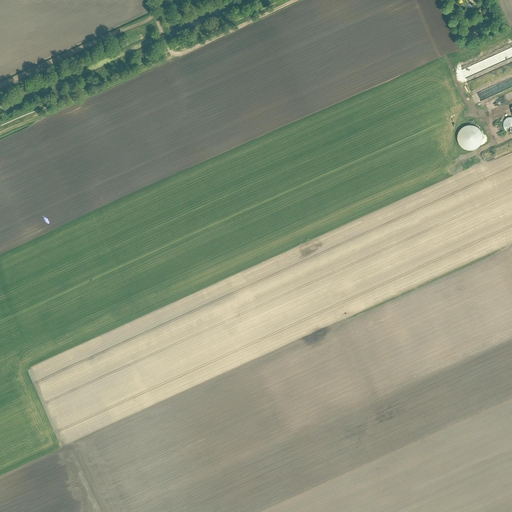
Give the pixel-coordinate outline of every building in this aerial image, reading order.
[(479,27),(469,32),(466,33),(468,37),(471,36),(472,37),(481,33),(479,27)] [(511,79),(496,87),(498,93),(511,86),(511,79)] [(488,90),(482,93),(486,101),(491,99),(489,96),(491,95),(488,90)] [(480,103),(485,101),(481,93),(476,95),(480,103)] [(511,94),(485,106),(488,113),(511,102),(511,94)]
